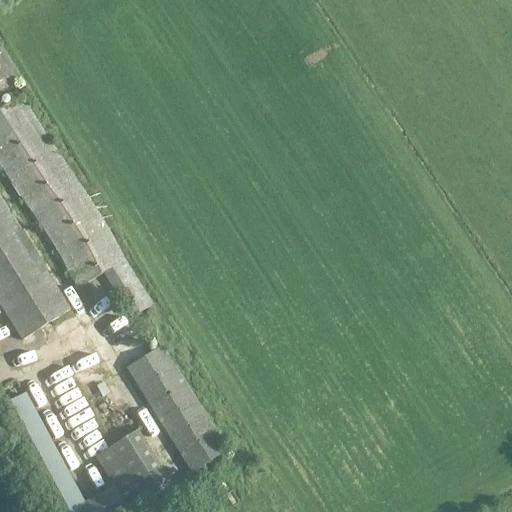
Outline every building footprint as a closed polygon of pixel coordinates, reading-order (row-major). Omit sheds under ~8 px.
[(0,82),(9,78),(0,63),(0,82)] [(23,99),(0,113),(0,168),(77,292),(126,261),(38,121),(37,122),(23,99)] [(0,309),(21,343),(71,313),(0,199),(0,309)] [(53,353),(62,347),(55,337),(38,349),(44,359),(35,365),(43,376),(61,364),(53,353)] [(192,476),(228,453),(163,348),(126,371),(192,476)] [(67,365),(45,374),(61,415),(62,414),(73,441),(94,432),(67,365)] [(25,397),(0,410),(0,425),(46,511),(123,511),(112,491),(84,506),(25,397)] [(43,398),(34,402),(58,447),(67,443),(43,398)] [(84,457),(103,445),(96,434),(77,445),(84,457)] [(127,511),(132,511),(173,489),(138,434),(95,460),(127,511)] [(236,463),(210,473),(221,499),(246,489),(236,463)]
